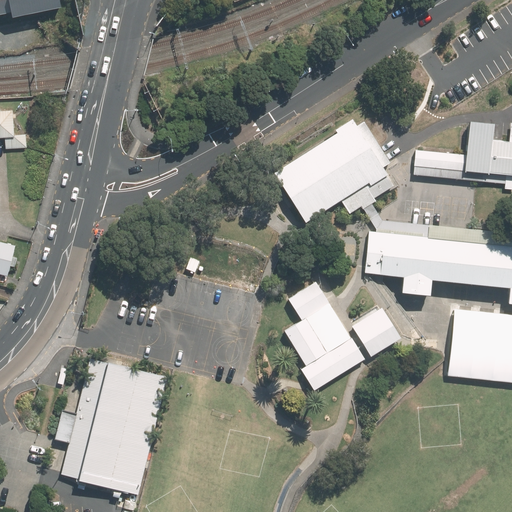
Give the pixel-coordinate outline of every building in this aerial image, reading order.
[(0,0),(0,19),(64,7),(62,0),(0,0)] [(0,139),(4,139),(4,149),(26,148),(25,134),(18,134),(16,109),(0,109),(0,108),(0,139)] [(338,132),(275,172),(307,222),(342,200),(350,213),(362,205),(364,208),(377,201),(375,197),(394,185),(388,175),(389,174),(384,167),(391,163),(365,121),(358,126),(353,119),(336,129),(338,132)] [(415,143),(411,174),(511,182),(511,144),(471,139),(471,150),(415,143)] [(511,236),(373,227),(371,269),(511,278),(511,236)] [(14,257),(16,245),(0,241),(0,273),(9,276),(11,266),(15,267),(17,257),(14,257)] [(263,259),(194,241),(186,274),(254,292),(263,259)] [(315,381),(323,392),(404,337),(385,308),(335,342),(317,316),(339,301),(320,274),(283,300),(298,323),(282,334),(315,381)] [(168,377),(90,357),(83,385),(69,381),(55,439),(69,442),(61,475),(123,490),(119,506),(135,510),(168,377)] [(68,369),(62,367),(58,383),(64,385),(68,369)]
